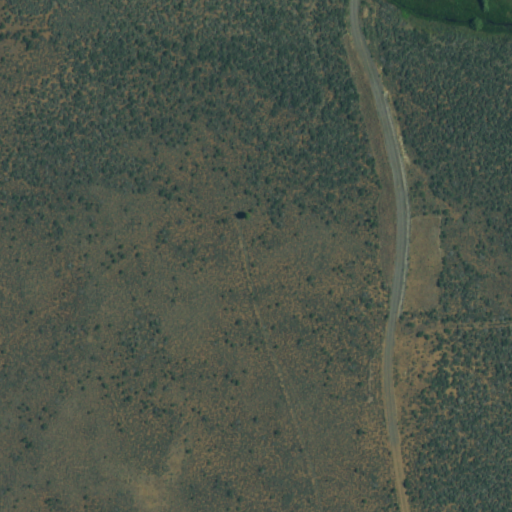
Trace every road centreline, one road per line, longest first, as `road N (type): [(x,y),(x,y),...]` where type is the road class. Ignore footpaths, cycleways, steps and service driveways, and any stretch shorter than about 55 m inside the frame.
road 1 (track): [(384,328),(395,250),(392,173),(347,31),(346,0)]
road 2 (track): [(399,511),(381,379),(384,328)]
